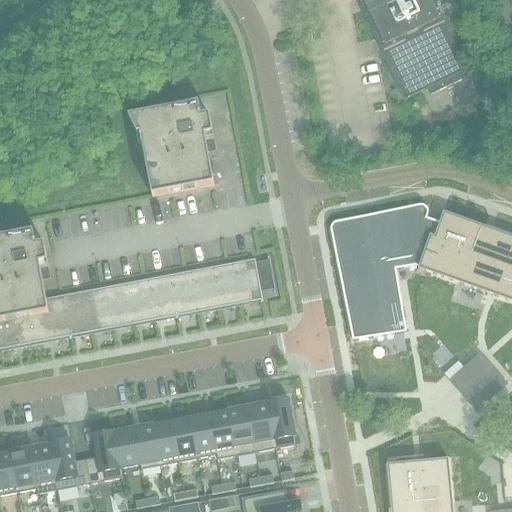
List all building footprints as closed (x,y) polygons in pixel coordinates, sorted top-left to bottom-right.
[(358,0),(384,53),(407,100),(427,90),(430,96),(469,77),(466,71),(467,70),(445,24),(433,0),(358,0)] [(198,104),(128,117),(137,136),(145,134),(147,144),(142,145),(152,197),(214,185),(205,136),(213,135),(209,116),(201,118),(198,104)] [(330,229),(330,230),(330,231),(353,341),(406,332),(395,269),(415,266),(419,267),(418,269),(511,302),(511,237),(443,213),(439,224),(426,219),(427,216),(428,214),(428,212),(427,211),(426,209),(425,208),(424,207),(423,206),(422,206),(421,206),(420,206),(336,222),(335,223),(334,223),(333,224),(332,225),(331,226),(331,227),(331,228),(330,229)] [(0,308),(30,303),(46,300),(39,265),(47,263),(44,244),(35,246),(33,232),(0,238),(0,308)] [(261,300),(253,260),(232,264),(240,304),(261,300)] [(274,290),(269,261),(255,263),(254,260),(253,260),(261,300),(262,299),(260,292),(274,290)] [(240,304),(232,264),(211,268),(218,308),(240,304)] [(218,308),(211,268),(190,272),(197,312),(218,308)] [(197,312),(190,272),(168,276),(176,316),(197,312)] [(176,316),(168,276),(147,280),(155,320),(176,316)] [(155,320),(147,280),(126,284),(133,324),(155,320)] [(133,324),(126,284),(105,288),(112,328),(133,324)] [(112,328),(105,288),(83,292),(91,332),(112,328)] [(91,332),(83,292),(62,297),(69,336),(91,332)] [(69,336),(62,297),(46,300),(30,303),(38,342),(69,336)] [(38,342),(30,303),(0,308),(0,314),(6,348),(38,342)] [(479,354),(449,381),(476,411),(506,384),(479,354)] [(288,400),(267,404),(275,450),(296,446),(288,400)] [(275,450),(267,404),(246,407),(255,453),(275,450)] [(255,453),(246,407),(228,411),(236,457),(255,453)] [(236,457),(228,411),(209,415),(218,461),(236,457)] [(218,461),(209,415),(190,418),(198,459),(216,456),(216,461),(218,461)] [(198,459),(190,418),(171,422),(179,463),(198,459)] [(179,463),(171,422),(152,425),(160,467),(179,463)] [(160,467),(152,425),(133,429),(141,470),(160,467)] [(141,470),(133,429),(113,433),(122,479),(123,478),(121,469),(139,466),(140,470),(141,470)] [(122,479),(113,433),(92,437),(96,458),(85,460),(89,485),(122,479)] [(89,485),(85,460),(74,462),(70,441),(49,445),(57,491),(89,485)] [(57,491),(49,445),(29,449),(37,495),(57,491)] [(37,495),(29,449),(10,452),(18,494),(35,490),(36,495),(37,495)] [(0,496),(18,494),(10,452),(0,454),(0,496)] [(452,511),(448,460),(387,466),(391,511),(452,511)] [(292,472),(280,474),(282,481),(282,482),(293,480),(293,479),(292,472)] [(272,476),(260,478),(262,486),(273,483),(272,476)] [(262,486),(260,478),(248,480),(250,487),(250,488),(262,486)] [(234,483),(222,485),(224,493),(235,491),(235,490),(234,483)] [(224,493),(222,485),(210,487),(212,495),(224,493)] [(196,490),(184,492),(186,500),(198,498),(198,497),(196,490)] [(186,500),(184,492),(173,494),(174,502),(186,500)] [(273,494),(242,500),(244,511),(304,511),(305,511),(302,511),(300,511),(299,502),(275,507),(273,494)] [(158,497),(147,499),(148,507),(160,505),(158,497)] [(148,507),(147,499),(135,502),(136,509),(148,507)]
